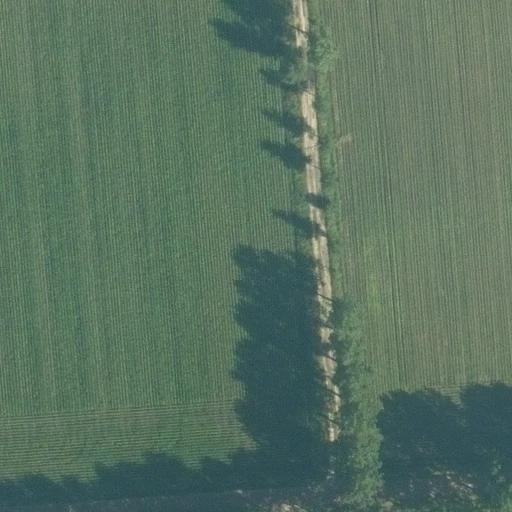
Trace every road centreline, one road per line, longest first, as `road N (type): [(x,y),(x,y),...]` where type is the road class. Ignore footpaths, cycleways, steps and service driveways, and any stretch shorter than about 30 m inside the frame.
road 1 (track): [(341,488),(304,0)]
road 2 (unclassified): [(19,511),(291,492)]
road 3 (unclassified): [(511,478),(291,492)]
